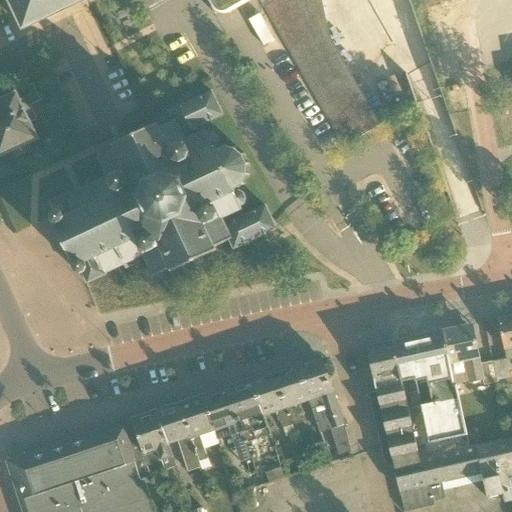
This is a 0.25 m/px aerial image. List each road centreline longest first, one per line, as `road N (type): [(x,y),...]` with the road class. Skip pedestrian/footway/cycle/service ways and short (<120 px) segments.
road 1 (residential): [(39,380),(339,309),(511,281)]
road 2 (residential): [(511,281),(463,6)]
